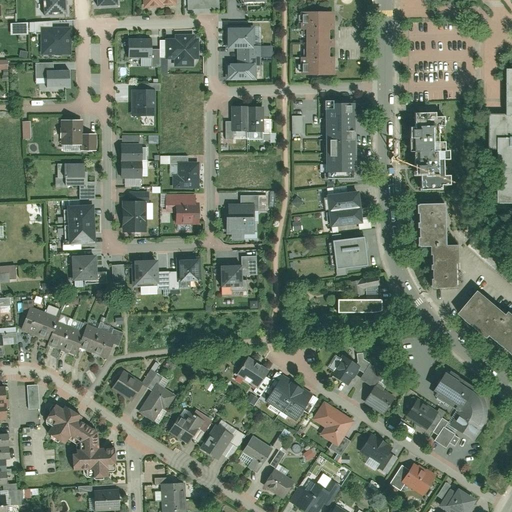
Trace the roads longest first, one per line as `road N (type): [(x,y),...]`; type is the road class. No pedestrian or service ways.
road 1 (residential): [(109,107),(109,236),(121,248),(203,245),(213,235),(212,108),(221,92)]
road 2 (residential): [(511,383),(432,322),(400,275),(387,220),(386,87)]
road 3 (residential): [(511,509),(295,365)]
road 4 (residential): [(221,92),(213,82),(213,32),(198,23),(109,26)]
road 5 (residential): [(386,87),(221,92)]
road 6 (residential): [(0,366),(45,372),(143,438)]
road 7 (residential): [(143,438),(263,511)]
